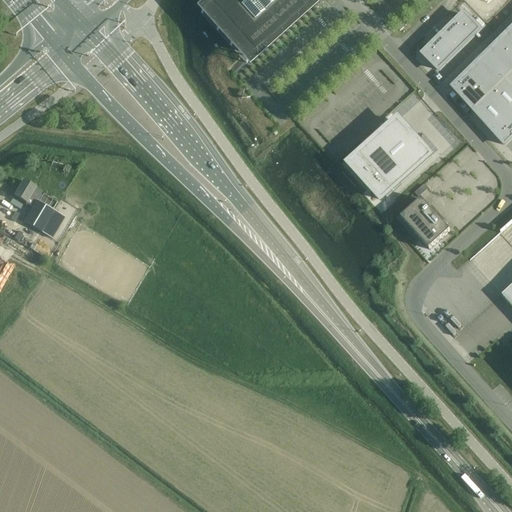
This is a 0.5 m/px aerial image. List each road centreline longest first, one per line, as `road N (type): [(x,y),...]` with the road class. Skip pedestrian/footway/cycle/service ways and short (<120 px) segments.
road 1 (unclassified): [(511,487),(321,270),(138,22)]
road 2 (primary): [(311,302),(108,51)]
road 3 (primary): [(82,75),(311,302)]
road 4 (unclassified): [(511,423),(411,302),(417,282),(511,198)]
road 5 (primary): [(500,511),(311,302)]
road 6 (unclassified): [(511,182),(395,52)]
